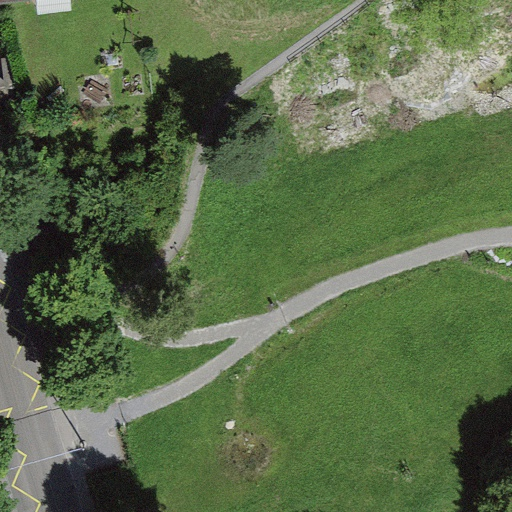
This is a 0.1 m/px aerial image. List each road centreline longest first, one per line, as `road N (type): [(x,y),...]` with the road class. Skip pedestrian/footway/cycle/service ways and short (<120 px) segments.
road 1 (motorway): [(511,200),(150,342),(0,427)]
road 2 (motorway): [(50,511),(511,318)]
road 3 (residential): [(0,345),(49,511)]
